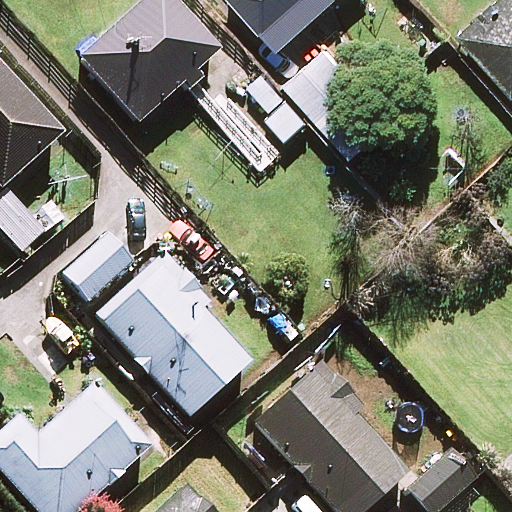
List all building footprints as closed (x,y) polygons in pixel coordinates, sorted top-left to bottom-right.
[(136,130),(180,91),(187,100),(201,87),(194,79),(216,59),(163,0),(151,0),(78,65),(136,130)] [(337,0),(237,0),(282,49),(337,0)] [(511,0),(506,0),(464,38),(511,91),(511,0)] [(394,121),(330,46),(288,82),(353,157),(394,121)] [(0,195),(4,192),(60,141),(0,74),(0,195)] [(265,74),(251,87),(273,111),(267,117),(288,141),(309,122),(265,74)] [(0,195),(0,237),(21,261),(46,238),(4,192),(0,195)] [(131,267),(108,241),(63,280),(87,307),(131,267)] [(205,308),(162,261),(95,322),(188,424),(248,369),(198,314),(205,308)] [(327,511),(369,511),(406,480),(357,423),(396,389),(355,343),(255,429),(327,511)] [(82,511),(148,453),(93,391),(35,443),(16,423),(0,437),(0,477),(31,511),(82,511)] [(442,511),(474,484),(450,456),(405,495),(419,511),(442,511)] [(196,511),(180,494),(160,511),(196,511)]
